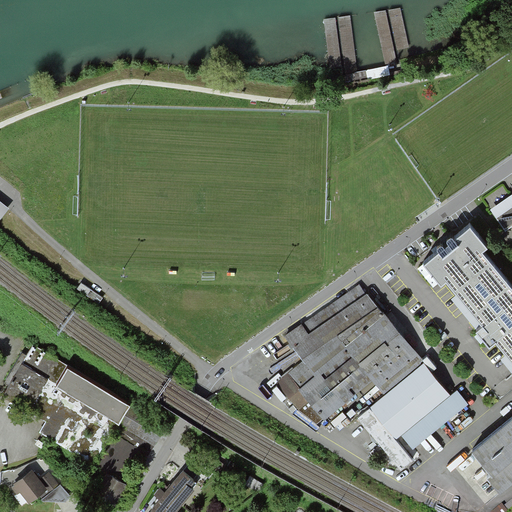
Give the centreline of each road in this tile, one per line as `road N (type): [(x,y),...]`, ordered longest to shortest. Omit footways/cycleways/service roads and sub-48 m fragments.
road 1 (track): [(0,125),(128,80),(322,100),(467,68),(511,42)]
road 2 (residential): [(511,163),(214,373),(122,511)]
